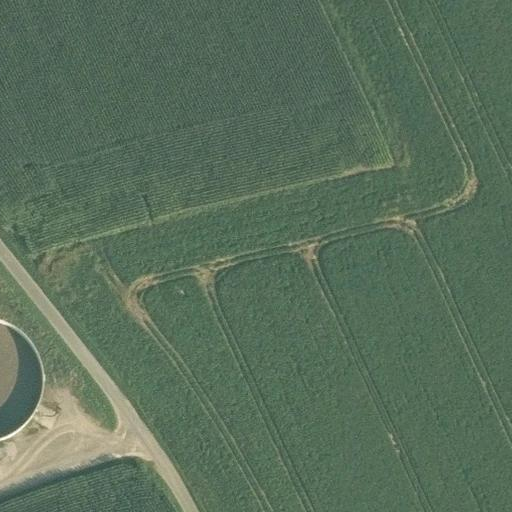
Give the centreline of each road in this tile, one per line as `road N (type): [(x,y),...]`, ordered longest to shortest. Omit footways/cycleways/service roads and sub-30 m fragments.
road 1 (unclassified): [(0,245),(150,442),(191,511)]
road 2 (track): [(150,442),(0,499)]
